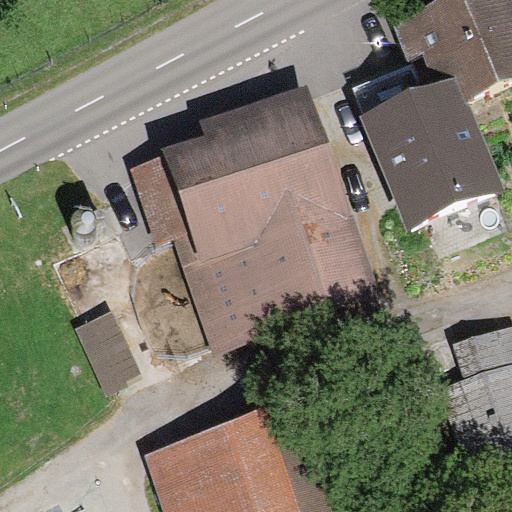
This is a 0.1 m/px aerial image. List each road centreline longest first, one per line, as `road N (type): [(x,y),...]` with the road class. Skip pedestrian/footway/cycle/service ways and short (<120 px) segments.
road 1 (track): [(511,289),(142,413),(0,509)]
road 2 (tertiary): [(0,148),(277,0)]
